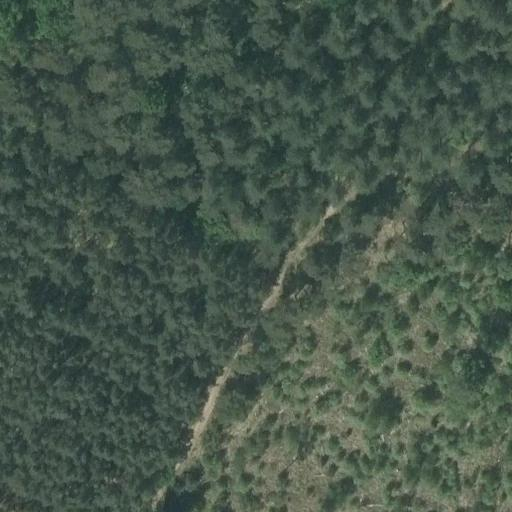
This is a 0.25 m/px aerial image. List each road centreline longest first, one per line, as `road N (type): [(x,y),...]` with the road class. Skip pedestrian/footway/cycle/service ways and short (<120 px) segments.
road 1 (track): [(0,98),(290,276)]
road 2 (track): [(148,511),(290,276)]
road 3 (track): [(290,276),(347,191),(410,172)]
road 4 (track): [(511,253),(410,172)]
road 5 (track): [(410,172),(442,168),(488,141),(511,108)]
